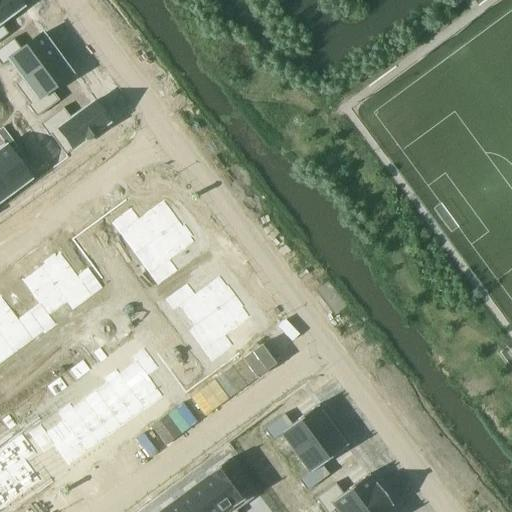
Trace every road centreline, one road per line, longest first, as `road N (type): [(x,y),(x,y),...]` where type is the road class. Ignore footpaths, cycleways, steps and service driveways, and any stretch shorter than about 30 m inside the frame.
road 1 (residential): [(107,511),(324,346)]
road 2 (residential): [(324,346),(166,136)]
road 3 (residential): [(166,136),(0,258)]
road 4 (residential): [(324,346),(447,511)]
road 5 (residential): [(166,136),(68,0)]
